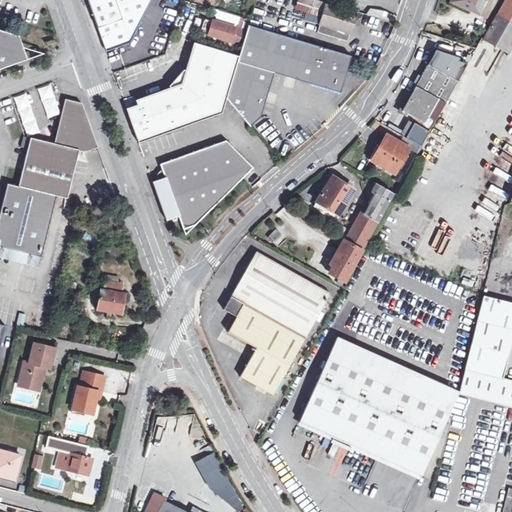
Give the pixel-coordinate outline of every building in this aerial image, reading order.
[(90,0),(89,4),(102,40),(118,47),(131,43),(151,0),(90,0)] [(480,14),(483,9),(463,0),(453,0),(453,1),(480,14)] [(463,0),(483,9),(486,0),(463,0)] [(511,0),(506,0),(485,38),(509,52),(511,47),(511,0)] [(356,14),(326,5),(317,32),(348,42),(356,14)] [(247,31),(201,18),(197,31),(243,44),(247,31)] [(226,99),(251,126),(260,118),(274,73),(333,91),(343,86),(351,56),(248,26),(247,31),(243,44),(239,56),(226,99)] [(0,69),(28,60),(20,37),(0,31),(0,69)] [(106,51),(118,47),(102,40),(106,51)] [(126,109),(139,143),(222,113),(226,99),(239,56),(194,43),(185,70),(181,84),(170,88),(136,100),(138,105),(126,109)] [(421,120),(419,124),(431,131),(468,64),(437,52),(420,81),(404,110),(421,120)] [(169,86),(170,88),(181,84),(185,70),(183,70),(169,86)] [(31,138),(19,186),(56,196),(67,199),(79,153),(84,154),(98,149),(89,122),(82,103),(66,100),(55,144),(31,138)] [(423,145),(431,131),(419,124),(416,122),(408,137),(423,145)] [(397,173),(411,148),(389,135),(385,142),(376,157),(390,165),(388,168),(397,173)] [(30,138),(24,137),(21,147),(27,148),(30,138)] [(179,216),(183,230),(195,225),(253,168),(226,140),(160,164),(165,177),(153,182),(167,220),(179,216)] [(334,176),(315,206),(336,219),(355,189),(334,176)] [(19,186),(7,183),(0,212),(0,246),(41,257),(56,196),(19,186)] [(374,191),(377,193),(390,200),(394,192),(378,183),(374,191)] [(347,240),(348,241),(362,249),(390,200),(377,193),(372,202),(373,206),(376,207),(374,210),(373,213),(371,216),(363,211),(347,240)] [(195,225),(183,230),(185,235),(195,225)] [(271,242),(281,235),(276,228),(267,235),(271,242)] [(430,246),(441,251),(447,235),(436,231),(430,246)] [(343,284),(362,249),(348,241),(334,267),(335,275),(341,278),(339,282),(343,284)] [(110,252),(122,260),(127,254),(115,245),(110,252)] [(0,257),(39,267),(41,257),(0,246),(0,257)] [(240,282),(232,296),(307,338),(332,293),(258,251),(250,264),(247,269),(240,282)] [(123,283),(106,280),(105,290),(102,289),(98,309),(122,313),(125,293),(121,293),(123,283)] [(495,351),(510,355),(511,345),(511,302),(485,295),(482,308),(474,340),(467,368),(504,377),(507,365),(492,362),(495,351)] [(275,395),(307,338),(232,296),(225,309),(238,316),(230,332),(258,348),(242,376),(275,395)] [(339,337),(301,420),(422,475),(459,392),(339,337)] [(24,361),(20,381),(41,386),(45,367),(50,368),(55,349),(34,343),(29,362),(24,361)] [(492,362),(507,365),(510,355),(495,351),(492,362)] [(511,380),(504,379),(504,377),(467,368),(466,369),(473,371),(467,396),(511,407),(511,380)] [(99,392),(102,393),(106,377),(85,372),(82,387),(78,386),(73,408),(86,411),(94,413),(97,399),(99,392)] [(39,391),(41,386),(20,381),(18,386),(39,391)] [(301,420),(299,424),(420,479),(422,475),(301,420)] [(96,451),(65,444),(64,450),(71,451),(71,454),(60,451),(57,467),(89,475),(91,467),(93,459),(94,459),(96,451)] [(22,456),(0,449),(0,472),(8,474),(16,476),(22,456)] [(197,460),(223,511),(233,511),(242,508),(213,451),(197,460)] [(35,454),(32,467),(41,469),(44,456),(35,454)] [(511,511),(511,508),(511,487),(510,487),(503,511),(511,511)] [(187,511),(165,501),(159,511),(187,511)]
